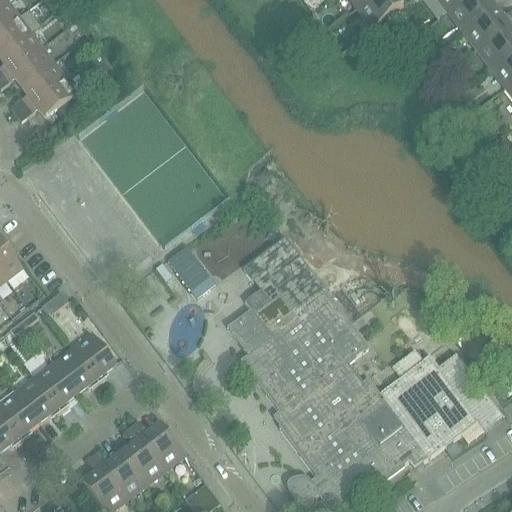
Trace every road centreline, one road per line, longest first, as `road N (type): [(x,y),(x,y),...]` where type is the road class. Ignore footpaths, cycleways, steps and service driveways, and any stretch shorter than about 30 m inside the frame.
road 1 (residential): [(155,380),(5,188)]
road 2 (residential): [(155,380),(0,488)]
road 3 (residential): [(253,511),(155,380)]
